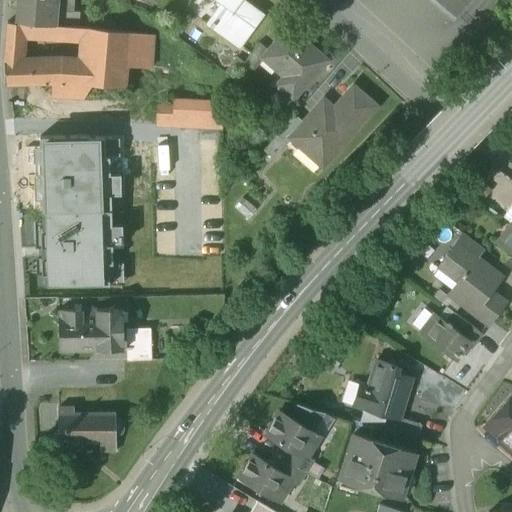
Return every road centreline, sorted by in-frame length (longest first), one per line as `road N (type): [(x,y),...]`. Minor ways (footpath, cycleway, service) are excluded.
road 1 (residential): [(137,511),(213,398),(300,294),(511,71)]
road 2 (residential): [(312,0),(444,119),(511,167)]
road 3 (residential): [(0,243),(14,418)]
